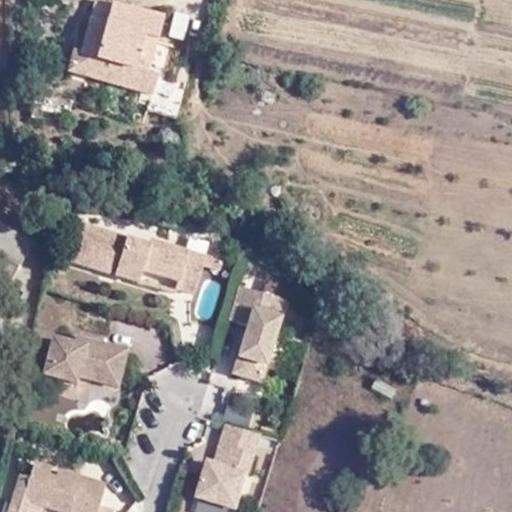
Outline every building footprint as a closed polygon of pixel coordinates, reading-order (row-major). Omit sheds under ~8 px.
[(154,13),(109,0),(87,0),(77,48),(66,46),(60,67),(104,79),(109,58),(140,68),(154,13)] [(172,12),(169,37),(184,38),(187,14),(172,12)] [(173,101),(143,94),(139,107),(170,115),(173,101)] [(204,261),(206,251),(152,236),(151,240),(84,222),(74,259),(107,268),(109,259),(121,263),(119,270),(143,277),(146,265),(181,274),(179,284),(197,288),(204,261)] [(0,293),(1,294),(0,297),(0,311),(11,319),(21,301),(18,299),(21,293),(7,284),(31,242),(0,223),(0,293)] [(225,256),(206,251),(204,261),(223,266),(225,256)] [(247,292),(237,323),(249,325),(234,374),(263,381),(287,302),(247,292)] [(77,341),(53,335),(45,372),(79,380),(81,374),(121,383),(129,346),(79,334),(77,341)] [(220,419),(229,386),(208,381),(199,414),(220,419)] [(227,394),(225,422),(252,425),(254,397),(227,394)] [(256,456),(262,433),(232,424),(225,445),(224,445),(219,463),(212,461),(201,498),(241,509),(257,457),(256,456)] [(52,464),(36,459),(32,474),(21,471),(8,511),(27,511),(32,501),(70,511),(113,511),(115,505),(101,500),(103,495),(96,492),(98,484),(93,482),(94,477),(81,475),(83,470),(59,464),(57,473),(50,471),(52,464)]
